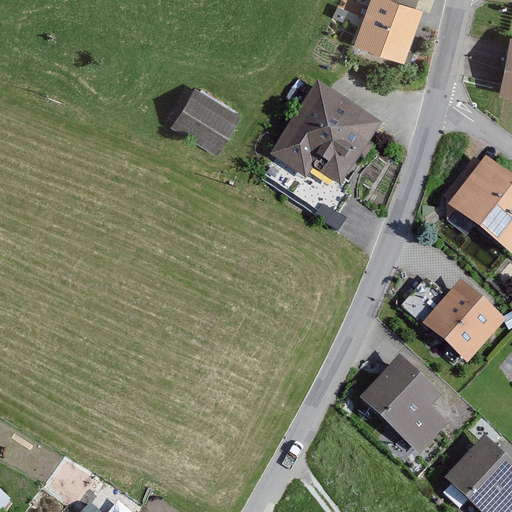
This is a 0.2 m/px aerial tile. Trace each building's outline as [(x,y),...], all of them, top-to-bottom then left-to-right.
[(403,62),(420,10),(415,9),(388,0),(370,0),(356,46),(403,62)] [(388,0),(415,9),(418,0),(388,0)] [(511,36),(510,36),(499,95),(511,97),(511,36)] [(346,190),(385,130),(317,86),(270,158),(305,180),(312,169),(346,190)] [(214,148),(234,109),(192,88),(172,127),(214,148)] [(510,261),(511,258),(511,181),(486,161),(446,211),(510,261)] [(427,311),(438,290),(420,280),(409,301),(427,311)] [(460,285),(422,327),(465,369),(504,323),(460,285)] [(438,399),(399,362),(359,405),(417,459),(446,428),(427,410),(438,399)] [(511,511),(511,466),(484,440),(443,483),(474,511),(511,511)] [(132,511),(134,509),(119,497),(108,511),(91,498),(79,511),(132,511)]
